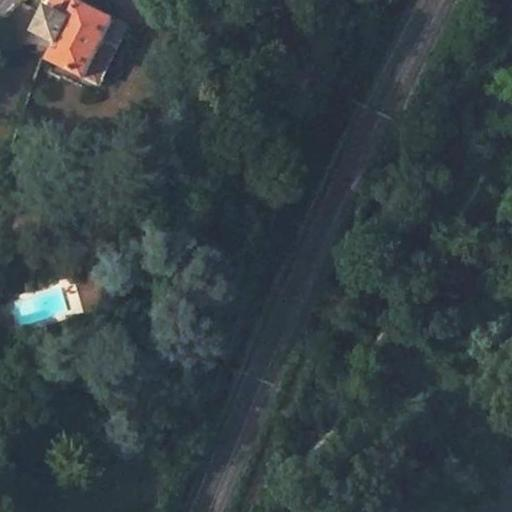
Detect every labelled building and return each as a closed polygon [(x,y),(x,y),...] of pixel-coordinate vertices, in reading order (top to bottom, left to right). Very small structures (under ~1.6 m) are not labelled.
[(119,23),(71,0),(56,0),(40,35),(62,45),(53,62),(91,80),(109,44),(119,23)] [(1,51),(21,51),(39,14),(22,7),(21,8),(1,51)] [(119,23),(109,44),(120,49),(131,29),(119,23)] [(91,80),(102,86),(120,49),(109,44),(91,80)] [(0,320),(0,357),(30,348),(25,334),(10,340),(7,333),(0,320)]
